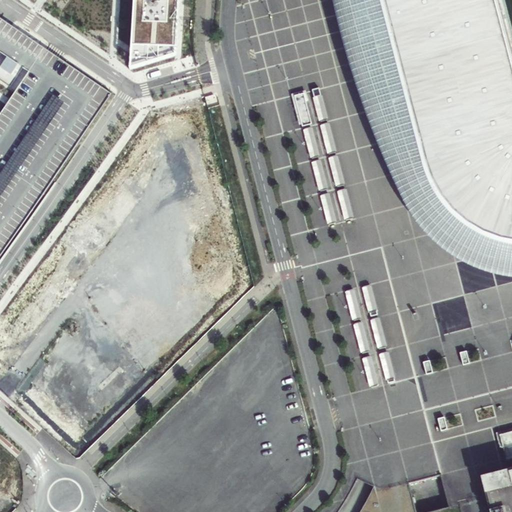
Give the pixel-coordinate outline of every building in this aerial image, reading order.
[(133,0),(130,69),(176,56),(179,0),(133,0)] [(511,0),(340,0),(346,23),(356,60),(365,89),(384,140),(404,185),(419,214),(430,228),(449,246),(482,263),(498,268),(511,270),(511,0)] [(319,89),(312,90),(314,98),(321,96),(319,89)] [(299,95),(295,96),(297,107),(303,127),(312,124),(304,94),(299,95)] [(322,96),(313,98),(319,122),(328,120),(322,96)] [(330,123),(320,126),(328,155),(337,152),(330,123)] [(312,128),(303,130),(311,159),(320,157),(312,128)] [(338,156),(329,158),(336,187),(345,185),(338,156)] [(321,160),(312,162),(319,191),(329,189),(321,160)] [(346,189),(337,192),(345,220),(354,218),(346,189)] [(330,194),(320,196),(328,225),(337,222),(330,194)] [(371,285),(362,288),(369,314),(378,311),(371,285)] [(354,290),(345,292),(353,321),(362,319),(354,290)] [(380,318),(371,320),(378,349),(387,347),(380,318)] [(363,322),(354,325),(361,353),(370,351),(363,322)] [(389,352),(379,355),(386,381),(396,379),(389,352)] [(466,352),(460,353),(463,365),(469,364),(466,352)] [(372,357),(363,359),(370,388),(379,385),(372,357)] [(430,361),(423,363),(427,375),(433,373),(430,361)] [(444,418),(438,419),(441,431),(447,430),(444,418)] [(511,431),(500,435),(502,444),(507,461),(511,459),(511,431)] [(511,511),(511,470),(509,472),(482,479),(490,511),(511,511)]
